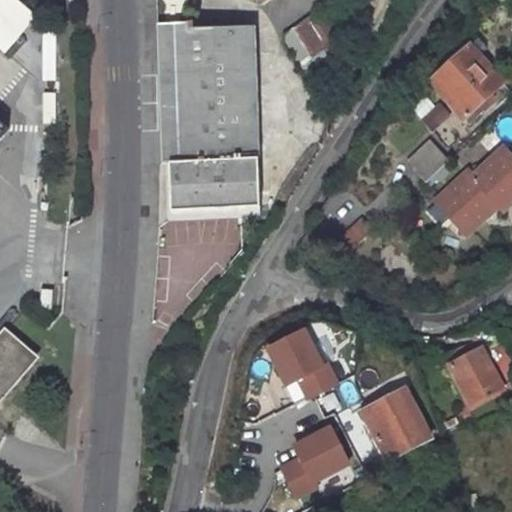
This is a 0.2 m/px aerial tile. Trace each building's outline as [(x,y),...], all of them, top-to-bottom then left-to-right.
[(31,16),(12,0),(0,0),(0,45),(4,49),(31,16)] [(173,211),(262,208),(257,24),(198,27),(197,0),(159,0),(160,17),(161,28),(167,28),(173,211)] [(302,61),(334,40),(316,13),(284,34),(302,61)] [(471,44),(482,55),(490,47),(480,36),(471,44)] [(434,79),(469,117),(472,120),(481,110),(479,108),(506,82),(482,55),(471,44),(434,79)] [(428,143),(406,163),(426,185),(448,165),(428,143)] [(499,215),(511,202),(511,161),(502,151),(471,178),(467,173),(438,199),(454,217),(448,221),(461,235),(492,208),(499,215)] [(454,217),(438,199),(433,204),(448,221),(454,217)] [(302,403),(336,384),(326,366),(320,370),(297,329),(256,353),(279,391),(291,385),(302,403)] [(0,400),(36,358),(6,332),(0,338),(0,400)] [(451,366),(471,405),(490,395),(503,388),(482,349),(451,366)] [(385,464),(428,442),(402,392),(359,414),(385,464)] [(291,459),(275,467),(291,499),(347,471),(325,427),(285,447),(291,459)]
